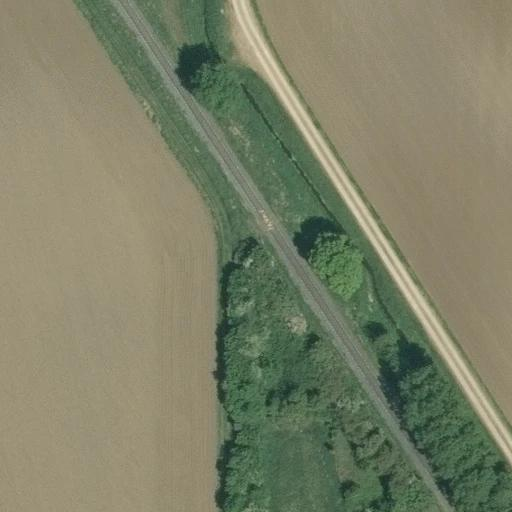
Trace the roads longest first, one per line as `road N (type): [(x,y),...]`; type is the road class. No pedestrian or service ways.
road 1 (track): [(81,0),(218,212),(230,247),(232,511)]
road 2 (track): [(511,445),(243,39),(231,0)]
